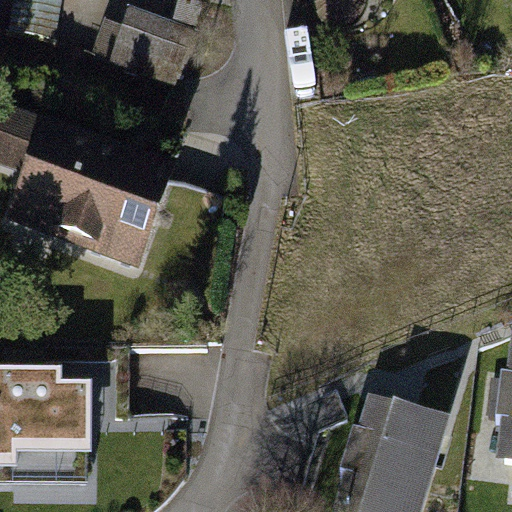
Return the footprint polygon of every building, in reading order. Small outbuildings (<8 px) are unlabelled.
[(65,0),(13,0),(7,36),(56,46),(65,0)] [(310,0),(311,9),(317,21),(327,31),(340,34),(355,28),(362,20),(370,3),(369,0),(310,0)] [(173,28),(131,14),(125,32),(101,24),(88,64),(179,94),(206,9),(182,1),(173,28)] [(193,171),(12,110),(0,146),(0,169),(32,180),(15,229),(157,277),(193,171)] [(511,383),(511,392),(502,391),(497,437),(506,438),(502,477),(511,478),(511,383)] [(0,488),(16,489),(16,477),(92,477),(91,409),(61,409),(61,390),(0,390),(0,488)] [(427,511),(451,441),(370,414),(360,444),(355,442),(340,489),(345,490),(338,511),(427,511)]
